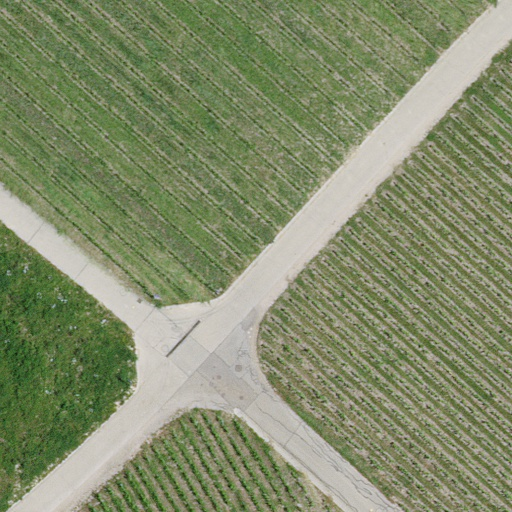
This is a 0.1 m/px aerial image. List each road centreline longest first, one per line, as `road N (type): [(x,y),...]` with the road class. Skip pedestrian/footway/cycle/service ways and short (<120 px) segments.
road 1 (track): [(29,511),(115,433),(511,8)]
road 2 (unclassified): [(381,511),(191,352)]
road 3 (track): [(191,352),(0,199)]
